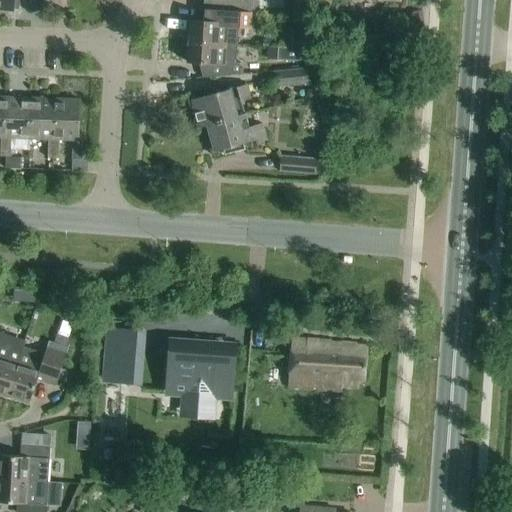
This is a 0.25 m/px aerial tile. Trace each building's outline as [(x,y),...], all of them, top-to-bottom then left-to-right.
[(0,0),(0,10),(13,12),(14,0),(0,0)] [(222,0),(222,11),(252,14),(253,0),(222,0)] [(190,21),(189,42),(227,45),(236,46),(238,27),(251,29),(252,14),(222,11),(212,10),(211,22),(190,21)] [(281,27),(280,48),(303,49),(304,28),(281,27)] [(227,45),(189,42),(187,63),(208,65),(207,78),(240,79),(241,64),(235,63),(236,46),(227,45)] [(277,47),(277,60),(306,61),(307,49),(303,49),(280,48),(277,47)] [(275,88),(310,85),(306,70),(270,73),(275,88)] [(199,128),(207,126),(207,125),(252,113),(252,112),(237,116),(234,104),(250,99),(247,85),(221,93),(220,90),(209,93),(207,96),(196,99),(195,96),(188,99),(191,110),(194,109),(199,128)] [(23,158),(10,158),(11,139),(30,140),(31,99),(7,98),(6,139),(1,139),(0,156),(0,157),(5,158),(5,169),(23,169),(23,158)] [(54,141),(55,100),(31,99),(30,140),(48,141),(47,159),(58,159),(59,141),(54,141)] [(54,141),(59,141),(72,141),(72,160),(82,160),(83,141),(78,140),(80,101),(55,100),(54,141)] [(207,125),(207,126),(212,144),(209,145),(212,156),(220,154),(219,151),(230,148),(233,150),(244,147),(243,145),(252,142),(253,148),(267,144),(262,125),(249,128),(245,116),(252,114),(252,113),(207,125)] [(315,176),(317,160),(281,157),(279,173),(315,176)] [(0,394),(7,397),(23,347),(25,341),(0,333),(0,394)] [(365,381),(367,352),(356,351),(356,345),(293,340),(289,388),(341,392),(341,387),(358,388),(359,380),(365,381)] [(67,348),(49,342),(45,354),(23,347),(7,397),(29,404),(38,377),(56,382),(67,348)] [(228,394),(231,349),(219,349),(218,352),(210,352),(210,348),(195,347),(195,351),(186,350),(186,346),(174,345),(171,385),(188,387),(187,406),(209,408),(210,392),(228,394)] [(145,361),(105,358),(103,383),(144,386),(145,361)] [(104,386),(102,420),(121,421),(123,387),(104,386)] [(344,414),(345,402),(333,401),(332,413),(344,414)] [(0,455),(0,479),(48,483),(48,482),(64,483),(66,461),(50,460),(50,447),(25,446),(24,458),(0,455)] [(48,483),(0,479),(0,502),(21,504),(20,511),(49,511),(50,506),(46,506),(48,483)] [(262,479),(261,497),(294,500),(296,482),(262,479)] [(249,511),(250,501),(236,499),(234,511),(249,511)]
